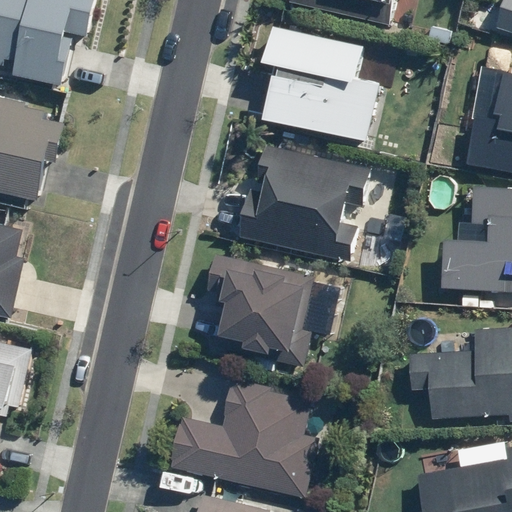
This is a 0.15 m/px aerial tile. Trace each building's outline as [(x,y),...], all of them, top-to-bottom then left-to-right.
[(13,75),(53,84),(64,87),(77,35),(90,38),(98,0),(0,0),(0,64),(15,68),(13,75)] [(418,23),(421,0),(328,0),(327,12),(418,23)] [(511,0),(503,0),(494,29),(511,34),(511,0)] [(266,61),(279,64),(276,74),(267,118),(375,140),(387,82),(358,75),(365,44),(275,23),(266,61)] [(511,48),(491,45),(488,67),(482,66),(467,166),(511,172),(511,48)] [(0,194),(42,200),(49,143),(65,145),(68,122),(46,119),(47,109),(28,107),(29,100),(0,96),(0,194)] [(240,242),(351,259),(356,226),(344,224),(349,186),(374,190),(377,164),(262,147),(259,163),(270,165),(263,215),(244,212),(240,242)] [(445,237),(443,287),(463,288),(462,305),(511,306),(511,185),(473,184),(471,221),(490,222),(489,239),(445,237)] [(27,229),(0,223),(0,316),(8,318),(27,229)] [(313,333),(306,332),(317,259),(237,247),(235,255),(214,252),(211,273),(228,276),(218,342),(276,351),(275,358),(308,362),(313,333)] [(430,389),(431,417),(509,414),(509,421),(511,421),(511,330),(426,334),(427,352),(412,352),(414,390),(430,389)] [(36,348),(0,340),(0,432),(0,433),(6,406),(24,410),(36,348)] [(170,467),(308,494),(319,436),(306,433),(313,397),(276,390),(277,383),(234,375),(225,423),(180,415),(170,467)] [(511,511),(511,445),(502,448),(504,456),(414,476),(422,511),(511,511)] [(289,511),(204,492),(199,511),(289,511)]
